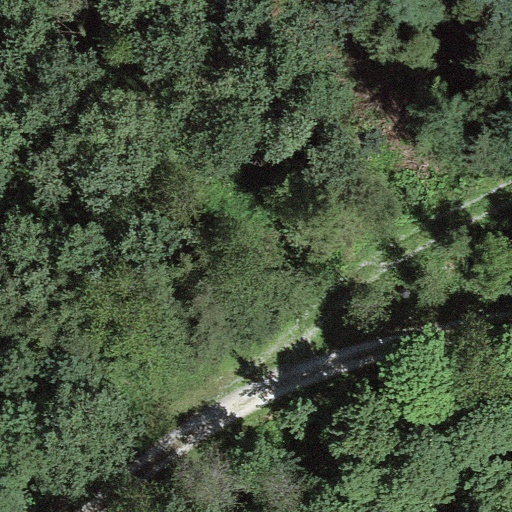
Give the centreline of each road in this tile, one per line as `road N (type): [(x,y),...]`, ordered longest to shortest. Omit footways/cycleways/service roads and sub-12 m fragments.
road 1 (track): [(511,188),(392,257),(258,370),(214,429)]
road 2 (track): [(214,429),(352,362),(511,318)]
road 3 (track): [(101,511),(214,429)]
